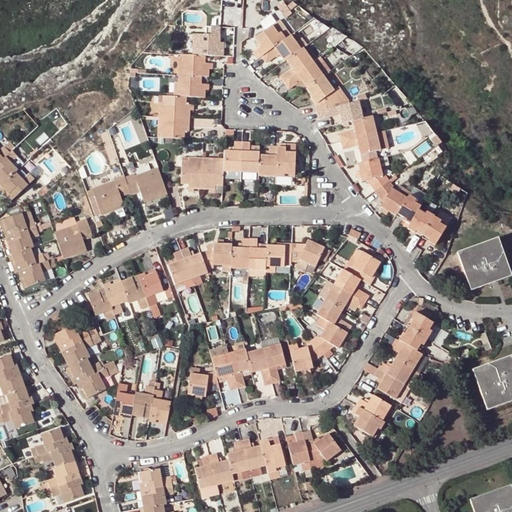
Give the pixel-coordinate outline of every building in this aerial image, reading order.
[(296,7),(291,4),(284,9),(288,14),(296,7)] [(261,46),(253,53),(258,60),(261,58),(292,35),(281,20),(263,33),(255,38),(261,46)] [(319,23),(314,27),(322,35),(329,30),(319,23)] [(205,56),(222,56),(222,48),(222,43),(218,43),(218,28),(204,28),(204,32),(197,32),(197,34),(195,34),(195,42),(191,42),(191,56),(205,56)] [(286,61),(302,49),(297,41),(292,35),(261,58),(266,64),(278,55),(284,62),(286,61)] [(308,45),(303,37),(297,41),(302,49),(308,45)] [(284,85),(313,64),(302,49),(286,61),(292,69),(279,78),(284,85)] [(199,77),(208,77),(208,72),(208,66),(205,66),(205,56),(191,56),(182,55),(182,63),(178,63),(177,76),(199,77)] [(320,59),(313,64),(323,78),(330,73),(320,59)] [(289,91),(302,83),(307,89),(323,78),(313,64),(284,85),(289,91)] [(185,98),(203,98),(203,91),(203,85),(199,85),(199,77),(177,76),(177,83),(173,83),(173,97),(185,98)] [(305,90),(312,99),(316,105),(314,106),(315,113),(323,111),(350,105),(339,88),(333,92),(323,78),(307,89),(305,90)] [(188,112),(189,105),(184,105),(185,98),(173,97),(162,97),(162,104),(158,104),(158,117),(188,119),(188,112)] [(352,122),(363,120),(361,113),(359,104),(358,103),(350,105),(323,111),(325,119),(341,115),(343,124),(352,122)] [(366,103),(359,104),(361,113),(368,111),(366,103)] [(183,140),(183,133),(188,133),(188,126),(188,119),(158,117),(157,131),(160,131),(160,139),(183,140)] [(354,132),(339,136),(341,143),(375,135),(371,118),(363,120),(352,122),(354,132)] [(375,135),(341,143),(343,150),(358,146),(360,156),(379,152),(375,135)] [(0,161),(11,152),(14,149),(7,142),(0,149),(0,161)] [(233,152),(230,152),(224,152),(223,163),(223,173),(240,174),(242,142),(233,142),(233,147),(233,152)] [(259,156),(259,153),(251,153),(248,152),(249,147),(249,142),(242,142),(240,174),(258,174),(259,156)] [(285,153),(285,144),(277,144),(277,148),(275,178),(283,179),(283,175),(294,176),(295,154),(285,153)] [(285,144),(285,153),(295,154),(295,144),(285,144)] [(11,152),(16,157),(20,154),(15,148),(14,149),(11,152)] [(277,148),(268,148),(268,151),(268,157),(265,157),(259,156),(258,174),(258,178),(275,178),(277,148)] [(419,155),(414,149),(410,152),(416,158),(419,155)] [(16,171),(10,164),(15,159),(16,157),(11,152),(0,161),(0,186),(14,174),(16,171)] [(187,185),(187,189),(193,189),(201,189),(202,158),(187,158),(187,162),(181,162),(180,185),(187,185)] [(209,190),(214,190),(215,186),(222,187),(223,173),(223,163),(216,163),(216,158),(202,158),(201,189),(209,190)] [(16,171),(21,167),(15,159),(10,164),(16,171)] [(384,176),(382,166),(381,159),(361,164),(363,172),(365,177),(366,180),(369,180),(384,176)] [(20,180),(28,173),(21,167),(16,171),(14,174),(20,180)] [(138,191),(139,194),(143,204),(167,195),(158,169),(134,178),(134,176),(124,179),(129,192),(130,194),(138,191)] [(35,181),(28,173),(20,180),(14,174),(0,186),(0,192),(11,203),(35,181)] [(384,176),(369,180),(376,191),(392,180),(388,175),(384,176)] [(99,216),(113,211),(122,208),(123,208),(120,198),(119,196),(129,192),(124,179),(124,176),(112,181),(113,183),(91,191),(91,193),(85,195),(89,206),(96,204),(99,216)] [(376,191),(384,202),(393,187),(395,185),(392,180),(376,191)] [(54,186),(51,182),(46,186),(49,190),(54,186)] [(41,198),(49,190),(46,186),(37,194),(41,198)] [(404,186),(401,192),(408,197),(410,194),(412,191),(404,186)] [(412,191),(410,194),(418,199),(423,191),(415,186),(412,191)] [(384,207),(388,209),(397,215),(398,213),(408,197),(401,192),(393,187),(384,202),(382,205),(384,207)] [(422,206),(416,202),(418,199),(410,194),(408,197),(398,213),(405,217),(404,220),(407,222),(405,226),(408,228),(419,210),(421,207),(422,206)] [(125,217),(122,208),(113,211),(116,220),(125,217)] [(435,216),(428,212),(426,215),(419,210),(408,228),(418,235),(419,232),(423,234),(435,216)] [(20,215),(23,225),(32,221),(29,212),(20,215)] [(0,224),(5,239),(35,229),(32,221),(23,225),(20,215),(0,222),(0,224)] [(440,224),(442,221),(435,216),(423,234),(430,239),(429,241),(437,246),(447,228),(440,224)] [(64,260),(86,252),(82,241),(81,238),(91,234),(86,221),(76,225),(76,227),(54,235),(56,240),(62,257),(64,260)] [(38,237),(37,234),(35,229),(5,239),(11,255),(29,249),(32,248),(29,240),(38,237)] [(348,238),(357,243),(361,234),(353,230),(348,238)] [(241,250),(238,249),(231,249),(231,267),(231,270),(248,271),(250,239),(241,239),(241,244),(241,250)] [(266,268),(267,250),(260,249),(257,249),(257,244),(257,240),(250,239),(248,271),(266,271),(266,268)] [(466,286),(473,284),(475,290),(503,280),(501,273),(507,271),(495,239),(461,251),(463,257),(457,260),(466,286)] [(315,268),(323,249),(315,245),(310,242),(307,241),(305,245),(292,245),(291,263),(297,263),(298,260),(315,268)] [(232,245),(224,245),(218,245),(214,244),(213,250),(200,254),(207,271),(213,269),(213,266),(224,267),(231,267),(231,249),(232,245)] [(267,250),(266,268),(275,268),(283,269),(284,266),(291,267),(291,263),(292,245),(283,244),(283,248),(276,247),(267,247),(267,250)] [(17,272),(44,263),(42,256),(33,259),(29,249),(11,255),(8,256),(15,273),(17,272)] [(191,280),(198,277),(208,274),(207,271),(200,254),(194,256),(191,257),(189,252),(188,249),(180,251),(191,280)] [(353,258),(357,260),(362,253),(358,250),(353,258)] [(176,263),(174,264),(167,266),(175,285),(191,280),(180,251),(173,253),(174,258),(176,263)] [(455,254),(457,260),(463,257),(461,251),(455,254)] [(370,286),(374,280),(371,279),(375,272),(380,264),(362,253),(357,260),(353,269),(355,270),(352,275),(360,280),(370,286)] [(47,258),(46,254),(42,256),(44,263),(53,260),(52,257),(47,258)] [(23,290),(44,283),(41,274),(51,270),(56,269),(55,265),(53,260),(44,263),(17,272),(23,290)] [(51,270),(41,274),(44,283),(54,280),(51,270)] [(355,289),(358,285),(360,280),(352,275),(343,270),(334,286),(365,303),(368,297),(361,292),(355,289)] [(509,278),(507,271),(501,273),(503,280),(509,278)] [(162,293),(154,273),(138,278),(149,309),(156,306),(152,297),(162,293)] [(201,285),(198,277),(191,280),(193,287),(201,285)] [(138,302),(146,324),(154,321),(149,309),(138,278),(121,284),(128,303),(129,306),(138,302)] [(121,317),(118,307),(128,303),(121,284),(120,281),(103,287),(105,290),(115,319),(121,317)] [(475,290),(473,284),(466,286),(468,292),(475,290)] [(325,301),(343,311),(344,308),(347,303),(356,309),(361,311),(365,303),(334,286),(325,301)] [(105,290),(87,297),(89,302),(91,309),(94,318),(104,315),(108,325),(116,321),(115,319),(105,290)] [(351,328),(337,320),(343,311),(325,301),(317,316),(323,319),(328,322),(348,334),(351,328)] [(83,316),(91,309),(89,302),(87,304),(79,310),(83,316)] [(354,313),(356,309),(347,303),(344,308),(354,313)] [(411,322),(413,323),(410,329),(429,341),(434,332),(431,331),(434,325),(416,314),(411,322)] [(53,321),(57,326),(64,320),(60,315),(53,321)] [(318,328),(323,331),(328,322),(323,319),(318,328)] [(334,348),(339,350),(340,348),(343,343),(348,334),(328,322),(323,331),(319,339),(316,338),(312,341),(323,356),(334,348)] [(90,338),(87,331),(78,336),(73,327),(53,337),(61,352),(90,338)] [(94,327),(87,331),(90,338),(98,334),(94,327)] [(399,342),(418,353),(422,346),(424,348),(429,341),(410,329),(405,336),(403,335),(399,342)] [(98,334),(90,338),(93,345),(101,341),(98,334)] [(89,359),(85,350),(93,345),(90,338),(61,352),(69,369),(86,360),(89,359)] [(263,351),(281,346),(279,339),(262,344),(263,351)] [(397,340),(392,348),(396,350),(401,353),(399,356),(396,361),(414,371),(424,355),(418,353),(399,342),(397,340)] [(290,353),(295,373),(304,371),(310,370),(313,369),(311,364),(323,356),(312,341),(306,346),(306,349),(298,351),(290,353)] [(244,344),(235,346),(236,353),(246,351),(244,344)] [(286,366),(281,346),(263,351),(272,385),(280,383),(276,368),(286,366)] [(245,388),(242,378),(241,373),(251,371),(247,355),(246,351),(236,353),(229,355),(238,390),(245,388)] [(272,385),(263,351),(247,355),(251,371),(252,375),(261,373),(265,387),(272,385)] [(216,379),(226,377),(227,382),(230,392),(238,390),(229,355),(211,359),(215,373),(216,379)] [(431,359),(424,355),(414,371),(421,375),(431,359)] [(0,378),(17,372),(11,357),(0,360),(0,378)] [(503,360),(505,366),(511,364),(509,357),(503,360)] [(77,384),(98,374),(115,366),(113,361),(104,365),(103,362),(100,364),(100,362),(90,367),(86,360),(69,369),(77,384)] [(470,371),(483,406),(489,404),(491,410),(511,402),(511,365),(511,364),(505,366),(503,360),(470,371)] [(391,369),(386,367),(383,365),(379,371),(405,386),(414,371),(396,361),(392,367),(391,369)] [(118,374),(115,366),(98,374),(77,384),(86,401),(105,391),(101,382),(118,374)] [(379,371),(375,378),(379,380),(383,383),(381,386),(378,391),(396,402),(405,386),(379,371)] [(6,395),(23,389),(17,372),(0,378),(0,390),(2,397),(6,395)] [(198,377),(189,375),(186,395),(204,399),(205,394),(219,390),(218,385),(216,379),(215,373),(207,376),(207,378),(198,377)] [(131,417),(134,399),(124,397),(126,388),(118,386),(113,417),(131,420),(131,417)] [(28,406),(32,405),(26,388),(23,389),(6,395),(9,406),(0,409),(0,411),(1,415),(28,406)] [(154,392),(154,389),(146,388),(145,398),(135,396),(134,399),(131,417),(149,420),(154,392)] [(159,403),(161,394),(154,392),(149,420),(148,423),(166,427),(170,405),(159,403)] [(383,423),(387,416),(392,408),(375,397),(371,404),(369,407),(365,404),(360,401),(357,407),(383,423)] [(14,430),(35,424),(28,406),(1,415),(0,415),(0,424),(11,421),(14,430)] [(378,431),(381,433),(386,425),(383,423),(357,407),(353,414),(360,419),(354,428),(373,440),(378,431)] [(216,409),(207,412),(209,420),(217,416),(216,409)] [(394,420),(387,416),(383,423),(386,425),(390,427),(394,420)] [(40,437),(44,447),(35,450),(37,456),(39,455),(66,446),(61,430),(40,437)] [(303,433),(306,445),(312,443),(314,442),(311,430),(302,432),(303,433)] [(376,442),(381,433),(378,431),(373,440),(376,442)] [(303,433),(295,435),(297,444),(288,447),(293,467),(300,465),(310,462),(306,445),(303,433)] [(31,438),(35,450),(44,447),(40,437),(39,435),(31,438)] [(297,444),(295,435),(285,438),(288,447),(297,444)] [(314,445),(312,443),(306,445),(310,462),(323,458),(326,462),(340,451),(328,435),(319,441),(314,445)] [(266,468),(261,448),(254,450),(251,451),(249,446),(248,441),(241,443),(249,472),(258,470),(266,468)] [(266,468),(268,475),(275,474),(274,470),(285,467),(279,447),(270,449),(268,441),(260,443),(261,448),(266,468)] [(233,445),(234,450),(236,455),(232,456),(227,457),(228,461),(232,476),(241,474),(249,472),(241,443),(233,445)] [(72,463),(75,462),(69,445),(66,446),(39,455),(42,464),(52,461),(55,469),(72,463)] [(232,476),(228,461),(221,463),(218,464),(216,459),(215,455),(209,456),(217,486),(234,482),(232,476)] [(209,456),(200,458),(201,463),(203,468),(199,469),(196,470),(201,490),(217,486),(209,456)] [(325,463),(326,462),(323,458),(310,462),(312,468),(312,470),(326,466),(325,463)] [(312,468),(310,462),(300,465),(302,471),(312,468)] [(46,481),(47,484),(49,490),(78,480),(72,463),(55,469),(52,470),(55,479),(46,481)] [(251,479),(259,477),(258,470),(249,472),(251,479)] [(171,487),(169,479),(160,481),(158,472),(136,476),(140,493),(171,487)] [(249,472),(241,474),(242,481),(251,479),(249,472)] [(270,481),(281,478),(279,472),(275,474),(268,475),(270,481)] [(78,480),(49,490),(51,496),(52,498),(61,495),(64,505),(84,498),(78,480)] [(49,490),(47,484),(40,487),(42,493),(44,492),(49,490)] [(165,507),(163,498),(172,496),(171,487),(140,493),(143,510),(162,507),(165,507)] [(472,511),(511,511),(511,496),(509,488),(475,500),(477,506),(471,508),(472,511)] [(469,502),(471,508),(477,506),(475,500),(469,502)]
